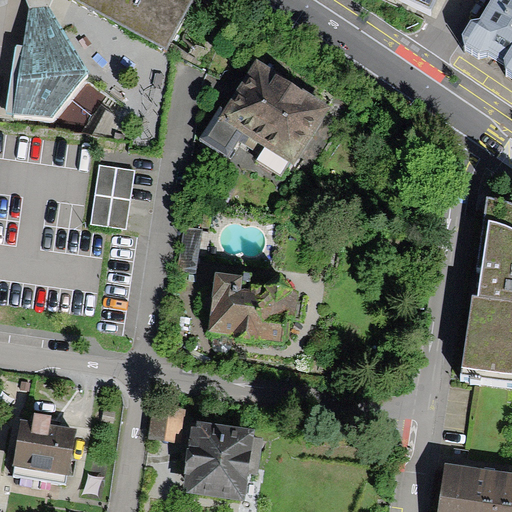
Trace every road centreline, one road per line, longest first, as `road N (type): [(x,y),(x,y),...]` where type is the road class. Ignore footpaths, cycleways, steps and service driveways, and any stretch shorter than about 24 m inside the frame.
road 1 (residential): [(428,409),(140,374)]
road 2 (residential): [(498,138),(460,192),(428,409)]
road 3 (residential): [(498,138),(287,0)]
road 4 (residential): [(140,374),(0,355)]
road 5 (residential): [(140,374),(121,511)]
